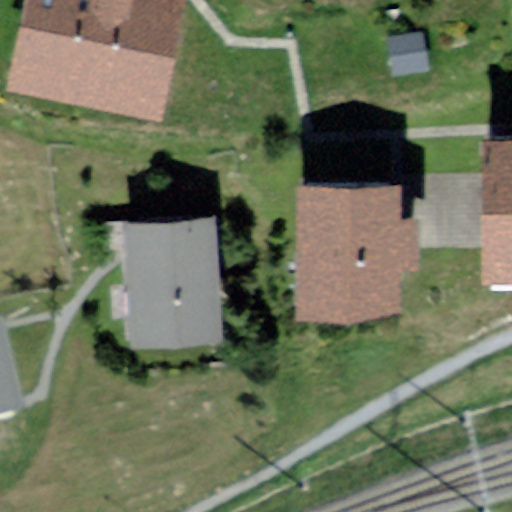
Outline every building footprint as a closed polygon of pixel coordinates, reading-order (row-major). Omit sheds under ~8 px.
[(184,0),(26,0),(6,90),(157,123),(184,0)] [(511,141),(495,141),(493,257),(511,257),(511,141)] [(398,190),(314,188),(311,298),(395,300),(398,190)] [(214,207),(125,208),(127,330),(217,328),(214,207)] [(0,318),(0,414),(22,409),(0,318)]
